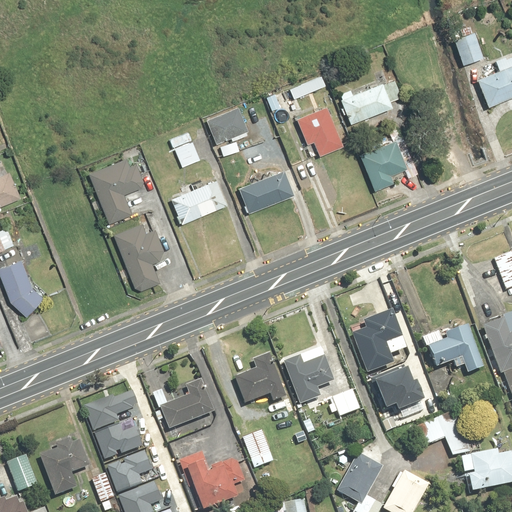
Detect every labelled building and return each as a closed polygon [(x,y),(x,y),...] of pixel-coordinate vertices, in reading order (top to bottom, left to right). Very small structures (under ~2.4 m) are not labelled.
[(473,34),(452,41),(461,66),(481,59),(473,34)] [(511,65),(474,80),(485,108),(511,97),(511,65)] [(348,91),(336,96),(348,126),(389,110),(387,104),(400,98),(393,81),(380,86),(379,84),(350,95),(348,91)] [(293,86),(264,97),(273,121),(302,110),(293,86)] [(236,106),(203,119),(214,146),(247,133),(236,106)] [(324,107),(293,119),(304,147),(311,144),(317,158),(341,149),(324,107)] [(170,141),(173,148),(190,140),(188,133),(170,141)] [(248,136),(238,139),(241,150),(251,146),(248,136)] [(392,140),(356,155),(372,192),(391,185),(387,176),(404,169),(392,140)] [(236,141),(219,147),(223,156),(239,151),(236,141)] [(191,143),(173,150),(181,168),(198,160),(191,143)] [(123,159),(86,173),(107,226),(130,217),(122,195),(143,186),(135,164),(127,167),(123,159)] [(301,167),(291,171),(307,209),(316,205),(301,167)] [(281,170),(235,188),(246,215),(292,197),(281,170)] [(0,206),(18,199),(7,172),(0,175),(0,206)] [(214,181),(168,199),(179,226),(225,208),(214,181)] [(141,223),(111,235),(134,293),(158,284),(151,264),(158,261),(164,259),(153,231),(145,234),(141,223)] [(0,253),(14,248),(7,228),(0,230),(0,253)] [(511,256),(510,251),(491,258),(504,291),(511,287),(511,256)] [(19,261),(0,267),(0,284),(7,303),(24,319),(40,300),(29,289),(19,261)] [(361,329),(348,334),(363,375),(389,365),(386,356),(401,350),(387,312),(359,322),(361,329)] [(511,317),(511,314),(478,326),(497,375),(511,369),(511,317)] [(440,331),(417,339),(421,348),(423,348),(430,368),(450,361),(453,369),(461,366),(464,374),(481,368),(465,326),(441,335),(440,331)] [(253,369),(231,377),(242,404),(267,395),(270,403),(283,398),(267,354),(250,360),(253,369)] [(297,355),(280,361),(297,406),(318,398),(314,389),(332,382),(322,355),(300,363),(297,355)] [(404,366),(371,379),(382,407),(394,402),(397,410),(422,400),(413,379),(410,380),(404,366)] [(511,370),(501,374),(511,404),(511,370)] [(186,393),(156,405),(166,431),(213,413),(200,379),(183,386),(186,393)] [(84,403),(93,429),(119,420),(116,412),(132,406),(131,404),(136,403),(130,387),(84,403)] [(349,390),(329,397),(337,417),(357,410),(349,390)] [(454,409),(409,429),(418,449),(442,438),(450,456),(471,452),(454,409)] [(93,433),(103,458),(142,443),(135,426),(121,431),(118,424),(93,433)] [(260,430),(240,438),(251,470),(272,462),(260,430)] [(54,449),(36,456),(52,497),(75,488),(69,473),(88,466),(77,440),(70,443),(68,439),(52,445),(54,449)] [(165,446),(153,451),(167,488),(180,483),(165,446)] [(106,463),(116,490),(141,481),(138,473),(152,468),(145,449),(106,463)] [(511,483),(511,472),(507,452),(495,455),(494,450),(456,458),(459,474),(469,471),(469,474),(464,475),(468,493),(511,483)] [(199,453),(176,461),(182,476),(183,475),(197,511),(234,498),(230,486),(242,481),(235,462),(229,460),(220,463),(219,467),(218,467),(217,464),(207,468),(208,472),(207,473),(199,453)] [(356,453),(334,491),(356,504),(351,511),(377,511),(380,507),(364,497),(381,468),(356,453)] [(24,455),(4,463),(16,493),(36,485),(24,455)] [(391,489),(380,509),(384,511),(411,511),(426,485),(401,471),(400,474),(398,473),(389,488),(391,489)] [(103,474),(89,479),(99,503),(113,498),(103,474)] [(116,495),(123,511),(144,511),(151,510),(149,504),(162,499),(155,480),(116,495)] [(2,499),(0,499),(0,511),(24,511),(20,502),(17,504),(14,497),(3,501),(2,499)] [(304,511),(302,499),(274,504),(275,511),(304,511)] [(108,501),(100,504),(103,511),(111,509),(108,501)]
